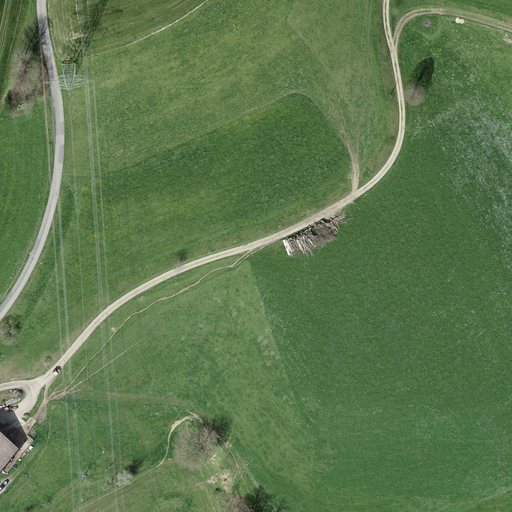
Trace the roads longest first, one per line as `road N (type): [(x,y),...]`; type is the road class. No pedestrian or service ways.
road 1 (track): [(45,380),(127,297),(301,225),(379,177),(403,132),(395,48),(404,17),(447,12),(511,29)]
road 2 (unclassified): [(0,313),(33,258),(57,174),(58,106),(41,0)]
road 3 (track): [(0,490),(41,441),(45,380)]
